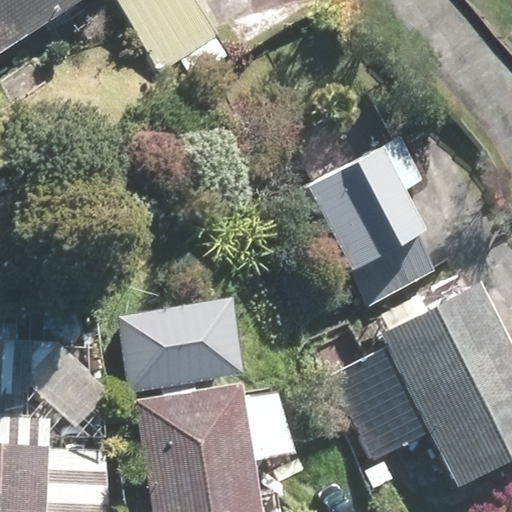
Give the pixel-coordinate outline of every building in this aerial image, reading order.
[(0,0),(0,51),(82,0),(0,0)] [(399,198),(416,189),(388,139),(299,188),(347,273),(418,233),(399,198)] [(424,312),(416,296),(372,318),(456,490),(511,463),(511,351),(479,284),(424,312)] [(229,301),(115,314),(123,385),(237,372),(229,301)] [(0,339),(0,511),(101,511),(104,426),(86,425),(88,373),(63,372),(64,342),(6,340),(0,339)] [(282,394),(243,398),(242,386),(137,397),(148,511),(255,511),(250,464),(289,460),(282,394)]
